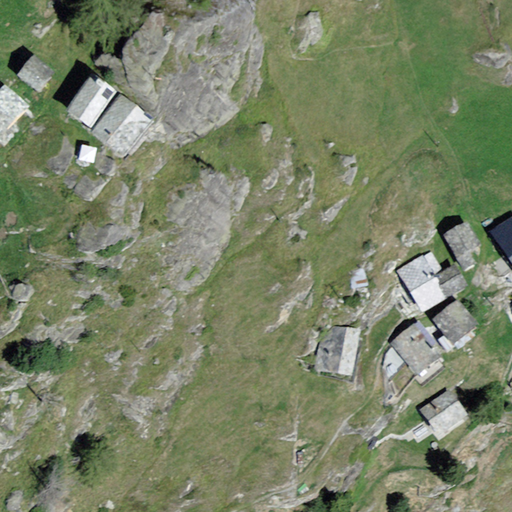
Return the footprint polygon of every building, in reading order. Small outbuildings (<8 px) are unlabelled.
[(55,74),(29,54),(13,76),(38,95),(55,74)] [(114,92),(88,73),(60,110),(86,129),(114,92)] [(0,138),(27,110),(0,84),(0,138)] [(125,158),(154,122),(121,96),(92,132),(125,158)] [(465,219),(441,232),(463,273),(481,264),(474,252),(481,248),(465,219)] [(511,219),(491,234),(511,264),(511,219)] [(464,288),(441,245),(399,268),(422,311),(464,288)] [(457,299),(431,319),(446,337),(441,341),(449,351),(479,327),(457,299)] [(416,322),(392,341),(421,377),(445,359),(416,322)] [(361,330),(321,324),(315,372),(354,377),(361,330)] [(468,421),(447,389),(416,409),(437,441),(468,421)]
